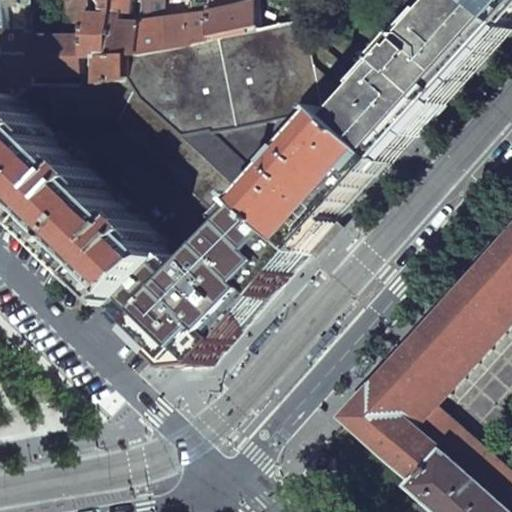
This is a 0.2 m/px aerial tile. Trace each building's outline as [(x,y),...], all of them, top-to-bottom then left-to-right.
[(8,7),(7,0),(0,0),(0,28),(3,28),(4,34),(0,34),(0,88),(16,88),(11,33),(8,7)] [(90,11),(90,0),(70,0),(70,22),(89,22),(90,11)] [(117,0),(116,17),(113,57),(134,57),(142,57),(145,23),(127,23),(128,14),(134,14),(135,0),(117,0)] [(147,0),(145,23),(142,57),(197,43),(192,16),(166,19),(167,2),(172,2),(172,0),(147,0)] [(192,0),(192,16),(197,43),(216,40),(212,9),(214,0),(192,0)] [(214,0),(212,9),(216,40),(263,30),(260,0),(214,0)] [(424,0),(356,75),(327,111),(336,109),(395,161),(455,94),(511,29),(511,23),(485,0),(424,0)] [(511,0),(485,0),(511,23),(511,0)] [(31,32),(11,33),(16,88),(29,89),(36,88),(36,36),(35,7),(29,7),(31,32)] [(97,11),(90,11),(89,22),(89,36),(86,85),(101,85),(132,79),(134,57),(113,57),(116,17),(97,16),(97,11)] [(142,57),(134,57),(132,79),(145,99),(188,137),(217,133),(217,134),(327,111),(356,75),(312,36),(309,22),(263,30),(216,40),(197,43),(142,57)] [(36,36),(36,88),(86,85),(89,36),(36,36)] [(36,88),(29,89),(27,91),(32,95),(43,98),(48,96),(56,121),(124,120),(130,133),(224,217),(248,192),(188,137),(145,99),(132,79),(101,85),(86,85),(36,88)] [(0,88),(0,116),(19,97),(27,91),(29,89),(16,88),(0,88)] [(19,97),(0,116),(0,186),(24,210),(26,208),(49,230),(71,252),(69,253),(107,290),(110,287),(134,310),(182,261),(170,249),(172,247),(169,244),(167,246),(160,240),(164,236),(151,223),(147,227),(141,221),(143,219),(138,213),(135,215),(117,198),(120,195),(114,190),(111,192),(106,187),(109,183),(96,170),(92,174),(86,168),(88,165),(82,160),(80,162),(63,145),(65,143),(59,137),(57,139),(51,134),(55,130),(42,117),(38,121),(31,114),(33,111),(30,109),(28,111),(21,104),(24,101),(19,97)] [(327,111),(217,134),(217,133),(188,137),(248,192),(312,254),(395,161),(336,109),(327,111)] [(227,349),(312,254),(248,192),(224,217),(182,261),(134,310),(128,316),(183,369),(215,366),(229,350),(227,349)] [(350,419),(424,485),(421,488),(447,511),(511,511),(511,241),(382,388),(379,385),(350,419)] [(256,343),(259,346),(284,318),(279,313),(275,317),(253,341),(256,343)] [(309,356),(315,361),(319,356),(340,333),(337,330),(335,328),(309,356)] [(358,370),(364,376),(377,362),(373,359),(370,356),(358,370)]
